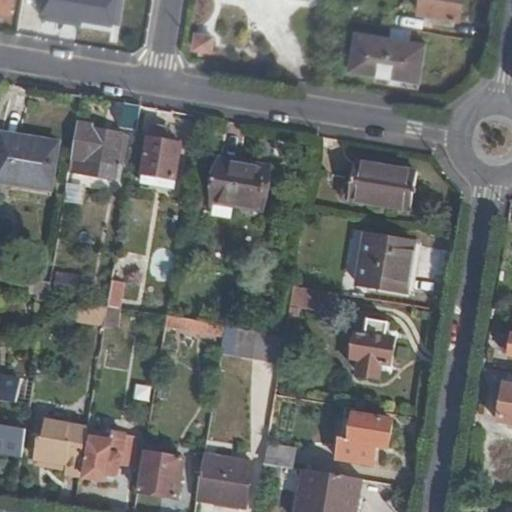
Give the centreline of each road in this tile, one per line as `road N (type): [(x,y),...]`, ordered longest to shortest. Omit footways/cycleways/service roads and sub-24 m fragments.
road 1 (residential): [(491,173),(433,511)]
road 2 (residential): [(461,133),(159,85)]
road 3 (residential): [(159,85),(0,58)]
